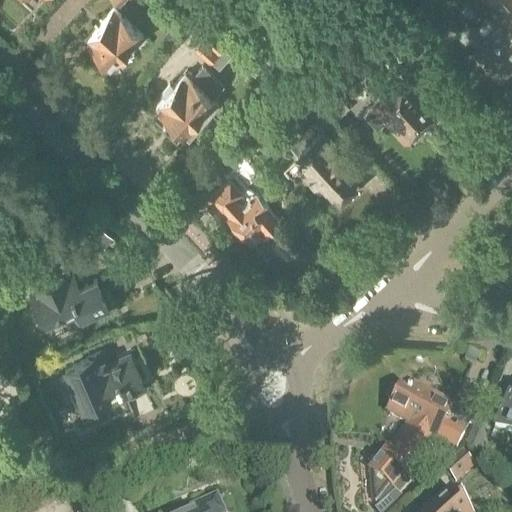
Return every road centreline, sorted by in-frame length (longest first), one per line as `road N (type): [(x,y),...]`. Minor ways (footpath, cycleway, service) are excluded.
road 1 (residential): [(273,394),(208,279),(0,89)]
road 2 (unknown): [(0,119),(144,247),(177,249)]
road 3 (residential): [(72,489),(273,394)]
road 4 (residential): [(395,298),(511,177)]
road 5 (residential): [(273,394),(395,298)]
road 6 (residential): [(312,511),(295,436),(273,394)]
road 7 (residential): [(511,324),(451,318),(395,298)]
